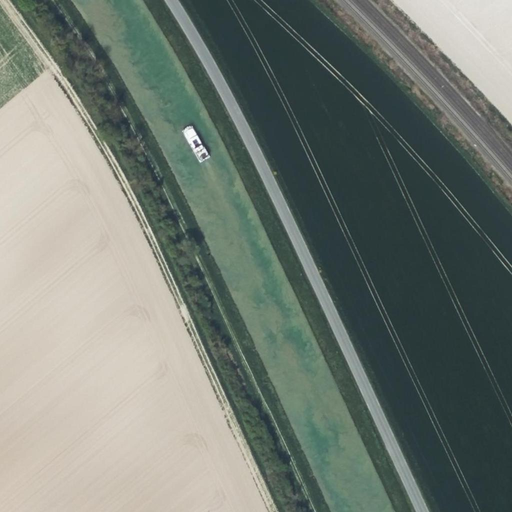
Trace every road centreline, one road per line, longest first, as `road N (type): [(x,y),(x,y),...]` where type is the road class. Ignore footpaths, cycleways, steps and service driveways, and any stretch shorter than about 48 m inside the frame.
road 1 (track): [(275,511),(131,196),(63,79),(2,0)]
road 2 (track): [(55,0),(88,40),(313,511)]
road 3 (tertiary): [(421,511),(237,118),(170,0)]
road 4 (track): [(399,0),(511,114)]
